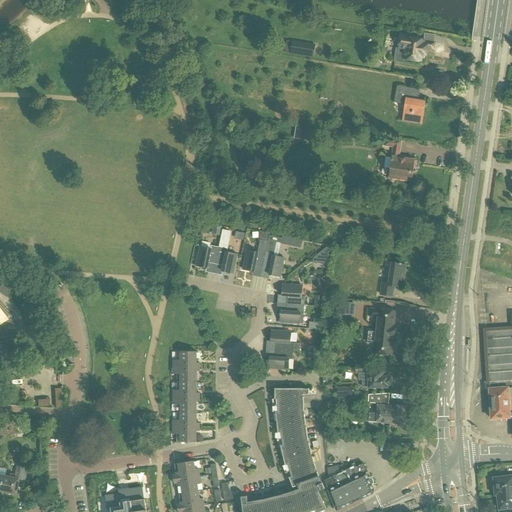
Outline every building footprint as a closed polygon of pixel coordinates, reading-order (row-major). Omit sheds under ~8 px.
[(434,50),(435,43),(424,41),(424,40),(409,38),(409,34),(400,33),(399,37),(398,46),(398,48),(396,48),(394,62),(404,63),(404,60),(421,62),(421,58),(422,58),(422,56),(426,56),(427,49),(434,50)] [(313,57),(315,45),(287,40),(285,53),(313,57)] [(422,124),(425,101),(418,100),(419,89),(397,86),(394,103),(404,104),(402,121),(422,124)] [(343,127),(345,120),(337,118),(336,126),(343,127)] [(295,131),(315,134),(317,127),(297,123),(295,131)] [(319,129),(317,138),(327,141),(329,131),(319,129)] [(412,181),(415,160),(408,159),(408,157),(399,155),(402,141),(385,138),(385,140),(384,146),(392,148),(391,158),(389,178),(412,181)] [(212,228),(211,234),(220,236),(222,230),(212,228)] [(269,235),(270,233),(259,230),(258,241),(260,241),(257,252),(247,250),(243,270),(254,272),(255,266),(262,268),(269,235)] [(282,238),(269,235),(262,268),(270,270),(269,275),(280,277),(284,258),(273,256),(276,242),(281,243),(282,238)] [(215,264),(219,247),(211,245),(210,249),(200,247),(196,266),(207,268),(208,263),(215,264)] [(219,247),(215,264),(223,266),(222,271),(233,274),(237,254),(226,252),(227,249),(219,247)] [(328,253),(329,247),(327,247),(313,258),(312,262),(328,263),(328,253)] [(402,287),(405,265),(391,263),(388,283),(382,282),(380,294),(392,296),(394,286),(402,287)] [(304,305),(305,297),(302,296),(302,286),(282,284),(282,296),(287,296),(287,304),(304,305)] [(345,316),(347,302),(337,301),(336,315),(345,316)] [(304,313),(304,305),(287,304),(286,311),(281,311),(280,322),(300,324),(300,313),(304,313)] [(366,332),(365,341),(374,342),(374,344),(373,353),(392,355),(393,342),(395,342),(397,324),(395,324),(396,312),(377,310),(377,309),(370,308),(369,317),(376,318),(375,329),(367,328),(366,332)] [(319,329),(320,319),(314,318),(313,322),(309,322),(309,329),(319,329)] [(511,328),(487,330),(489,348),(487,348),(487,364),(486,364),(487,382),(488,382),(489,389),(491,419),(510,418),(510,417),(511,417),(511,328)] [(300,352),(301,343),(290,342),(291,332),(271,331),(271,342),(276,342),(276,350),(293,351),(300,352)] [(293,359),(293,351),(276,350),(275,357),(270,357),(269,369),(288,370),(289,359),(293,359)] [(197,363),(197,352),(180,352),(177,351),(177,360),(173,360),(173,374),(176,374),(176,390),(173,390),(173,404),(177,404),(176,420),(173,420),(173,434),(176,434),(176,442),(196,442),(196,431),(199,431),(199,423),(196,423),(196,401),(199,401),(200,393),(196,393),(196,371),(200,371),(200,363),(197,363)] [(367,372),(358,373),(358,380),(363,380),(363,387),(369,387),(388,386),(390,384),(390,377),(388,377),(388,374),(386,374),(386,372),(382,370),(382,369),(367,369),(367,370),(367,372)] [(337,396),(355,395),(355,387),(337,387),(337,396)] [(304,411),(303,395),(309,395),(309,389),(274,388),(274,400),(277,399),(278,412),(275,412),(278,433),(280,432),(283,445),(280,445),(285,466),(287,465),(291,477),(289,477),(293,488),(297,486),(299,489),(279,496),(262,499),(247,502),(247,496),(240,497),(242,511),(310,511),(315,510),(315,511),(320,511),(326,510),(318,491),(324,489),(322,483),(319,475),(319,476),(316,469),(312,454),(308,440),(306,425),(304,411)] [(6,391),(7,403),(14,403),(14,399),(17,399),(17,390),(6,391)] [(398,406),(397,406),(388,405),(389,393),(368,395),(368,402),(385,404),(385,405),(381,405),(381,411),(385,411),(385,416),(390,416),(389,424),(396,424),(396,425),(405,426),(407,406),(398,405),(398,406)] [(385,405),(385,404),(368,402),(368,403),(377,403),(375,413),(369,412),(369,416),(368,422),(389,424),(390,416),(385,416),(385,411),(381,411),(381,405),(385,405)] [(29,420),(24,424),(29,432),(35,428),(29,420)] [(195,469),(194,461),(174,464),(176,475),(173,475),(174,484),(177,483),(177,486),(180,505),(177,505),(178,511),(209,511),(210,510),(205,510),(203,498),(199,499),(197,483),(201,483),(199,469),(195,469)] [(368,472),(364,463),(358,466),(354,468),(353,466),(324,480),(327,489),(336,511),(373,494),(374,490),(365,473),(368,472)] [(25,480),(27,468),(16,466),(14,475),(9,474),(9,477),(0,474),(0,491),(15,495),(18,479),(25,480)] [(511,492),(511,475),(493,478),(494,487),(494,488),(494,492),(495,493),(495,495),(511,492)] [(222,483),(223,492),(230,491),(227,483),(222,483)] [(119,495),(106,497),(108,509),(111,509),(111,511),(146,511),(147,510),(146,510),(144,499),(143,499),(142,488),(119,491),(119,495)] [(223,492),(224,500),(233,499),(230,491),(223,492)] [(511,492),(495,495),(497,495),(498,501),(497,502),(497,506),(498,507),(499,509),(511,507),(511,492)]
